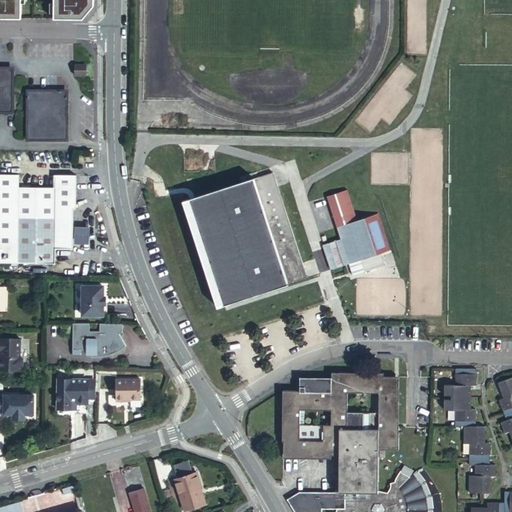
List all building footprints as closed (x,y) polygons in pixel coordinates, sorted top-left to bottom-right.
[(0,0),(0,11),(20,12),(20,0),(0,0)] [(52,0),(53,12),(83,12),(92,2),(92,0),(52,0)] [(85,73),(85,63),(74,63),(74,72),(85,73)] [(6,67),(0,66),(0,109),(13,110),(12,73),(6,67)] [(62,87),(29,87),(29,136),(68,135),(68,93),(62,87)] [(21,170),(0,170),(0,260),(43,260),(42,263),(47,264),(48,261),(58,261),(58,245),(75,245),(75,205),(78,205),(78,171),(57,171),(57,184),(21,184),(21,170)] [(181,206),(216,310),(288,287),(287,286),(299,282),(296,273),(304,270),(274,175),(181,206)] [(391,252),(379,215),(357,222),(348,191),(327,198),(340,241),(323,247),(331,271),(391,252)] [(92,222),(77,222),(77,240),(92,240),(92,222)] [(296,273),(299,282),(307,279),(304,270),(296,273)] [(106,284),(86,284),(85,313),(106,313),(106,301),(106,295),(106,284)] [(125,320),(75,321),(75,347),(89,347),(89,352),(94,352),(94,354),(97,354),(99,354),(102,354),(103,353),(105,353),(107,353),(108,352),(109,352),(115,350),(116,350),(117,349),(118,348),(120,348),(120,347),(121,347),(122,346),(123,346),(124,345),(125,345),(125,344),(127,343),(128,342),(122,331),(125,329),(125,320)] [(2,355),(1,357),(1,368),(22,369),(24,367),(24,357),(22,355),(21,355),(22,337),(0,336),(0,350),(3,350),(3,354),(2,355)] [(451,393),(451,395),(470,395),(470,383),(474,383),(474,366),(454,366),(454,384),(443,384),(444,393),(451,393)] [(325,506),(323,511),(430,511),(432,503),(433,497),(432,492),(430,483),(427,474),(421,466),(416,460),(412,464),(400,462),(395,472),(390,474),(387,486),(379,484),(379,444),(399,445),(399,372),(384,372),(383,368),(330,367),(330,375),(329,389),(296,388),(296,387),(280,387),(279,437),(281,438),(280,455),(329,456),(329,451),(334,451),(334,482),(341,483),(341,500),(333,500),(332,506),(325,506)] [(511,374),(510,370),(490,378),(496,393),(492,395),(498,414),(511,409),(511,396),(509,388),(511,387),(511,374)] [(296,388),(329,389),(330,375),(298,375),(297,387),(296,387),(296,388)] [(142,376),(117,377),(117,398),(126,398),(126,396),(142,396),(142,376)] [(89,377),(59,377),(59,407),(73,407),(73,398),(89,398),(89,396),(89,377)] [(8,394),(0,394),(0,411),(8,412),(8,413),(18,413),(28,413),(37,413),(37,393),(8,393),(8,394)] [(471,491),(485,491),(484,426),(475,425),(475,408),(470,407),(470,395),(451,395),(451,398),(443,398),(443,408),(455,408),(455,426),(464,426),(464,441),(470,441),(470,463),(475,463),(475,475),(470,475),(471,491)] [(89,401),(89,398),(73,398),(73,407),(77,407),(77,401),(89,401)] [(511,409),(498,414),(493,416),(499,431),(502,430),(508,445),(511,443),(511,409)] [(484,426),(485,491),(492,491),(491,474),(496,474),(496,463),(490,463),(490,441),(486,441),(486,426),(484,426)] [(180,477),(194,473),(192,467),(177,471),(180,477)] [(199,489),(204,488),(198,471),(194,473),(180,477),(177,478),(186,507),(204,502),(199,489)] [(154,511),(147,487),(132,491),(138,511),(154,511)] [(208,500),(204,488),(199,489),(204,502),(208,500)] [(503,503),(503,511),(511,511),(511,492),(503,492),(503,503)] [(485,508),(485,511),(503,511),(503,503),(487,503),(486,508),(485,508)]
